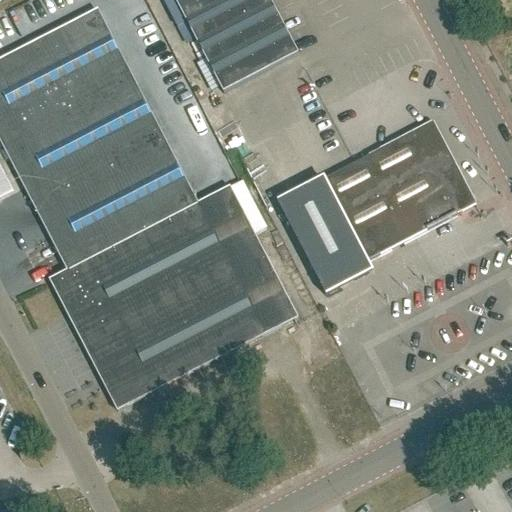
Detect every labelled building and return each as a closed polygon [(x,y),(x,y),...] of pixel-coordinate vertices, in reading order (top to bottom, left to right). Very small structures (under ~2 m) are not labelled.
[(172,0),(223,96),(297,57),(267,0),(172,0)] [(198,209),(199,207),(99,12),(42,42),(43,45),(0,67),(0,139),(7,153),(9,151),(27,186),(25,187),(36,209),(39,208),(72,271),(73,272),(198,209)] [(334,280),(475,206),(432,124),(276,204),(325,298),(340,291),(334,280)] [(0,172),(0,193),(8,189),(0,172)] [(73,272),(72,271),(53,281),(121,412),(297,322),(229,191),(199,207),(198,209),(73,272)]
